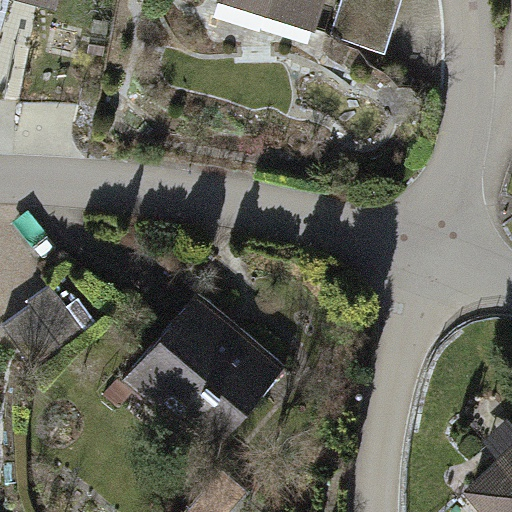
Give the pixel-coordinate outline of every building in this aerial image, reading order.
[(71,0),(29,0),(69,10),(71,0)] [(331,31),(339,0),(227,0),(227,2),(331,31)] [(391,41),(402,0),(339,0),(333,25),(391,41)] [(297,365),(205,290),(133,378),(225,453),(297,365)] [(511,511),(511,456),(475,492),(493,511),(511,511)]
